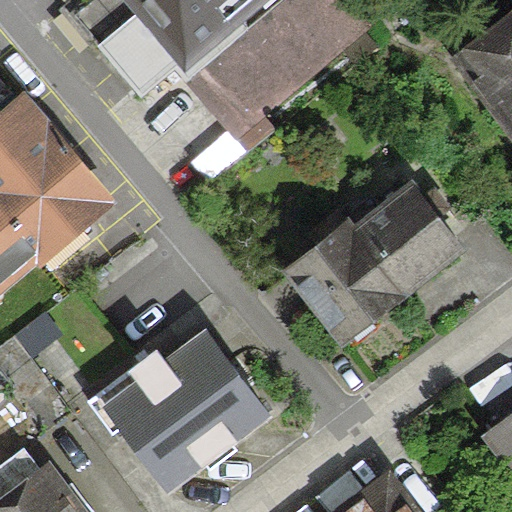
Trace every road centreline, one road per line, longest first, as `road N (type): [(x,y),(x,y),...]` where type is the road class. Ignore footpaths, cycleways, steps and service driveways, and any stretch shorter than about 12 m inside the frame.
road 1 (residential): [(357,436),(2,0)]
road 2 (residential): [(511,314),(357,436)]
road 3 (residential): [(357,436),(255,511)]
